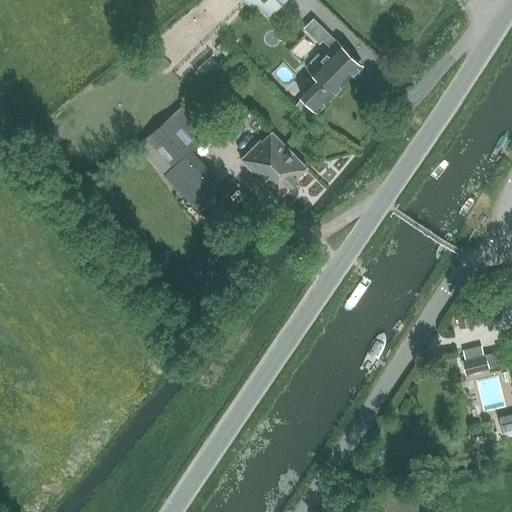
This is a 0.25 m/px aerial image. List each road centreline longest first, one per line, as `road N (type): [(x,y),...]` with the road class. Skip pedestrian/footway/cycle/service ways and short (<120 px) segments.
road 1 (unclassified): [(173,511),(510,0)]
road 2 (tertiary): [(302,511),(461,271),(493,244)]
